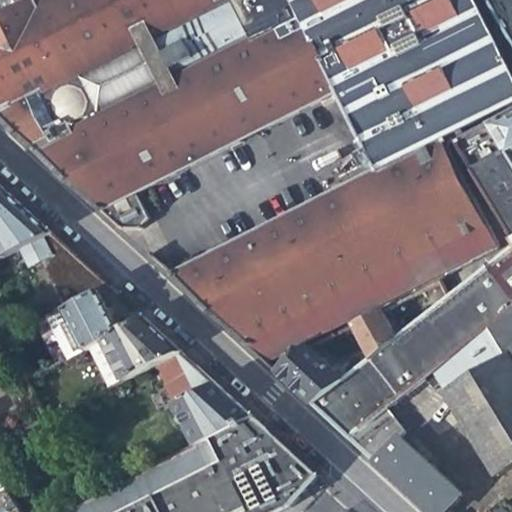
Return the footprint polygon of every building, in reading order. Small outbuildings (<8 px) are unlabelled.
[(39,0),(17,11),(0,19),(0,119),(122,231),(139,230),(149,219),(144,208),(137,195),(339,93),(377,171),(177,273),(164,248),(153,250),(150,251),(151,258),(267,365),(295,351),(299,349),(494,247),(442,144),(511,106),(511,81),(469,0),(39,0)] [(511,0),(482,0),(511,50),(511,113),(455,144),(511,238),(511,244),(441,281),(449,296),(407,330),(401,335),(375,356),(343,381),(312,406),(350,441),(387,412),(436,374),(511,314),(511,158),(511,157),(511,155),(511,0)] [(0,262),(20,252),(53,236),(13,199),(0,186),(0,262)] [(40,264),(66,311),(100,294),(112,289),(63,244),(53,236),(20,252),(28,271),(40,264)] [(109,311),(100,294),(66,311),(63,313),(48,321),(68,361),(84,353),(90,350),(103,343),(121,335),(109,311)] [(392,306),(382,311),(401,335),(407,330),(392,306)] [(353,325),(375,356),(401,335),(382,311),(353,325)] [(511,314),(436,374),(499,476),(511,467),(511,314)] [(183,354),(147,321),(121,335),(103,343),(124,383),(156,368),(183,354)] [(111,390),(124,383),(103,343),(90,350),(111,390)] [(301,352),(299,349),(295,351),(277,374),(299,395),(312,406),(343,381),(309,348),(301,352)] [(197,449),(255,420),(215,383),(183,354),(156,368),(166,388),(177,383),(186,401),(176,406),(197,449)] [(283,511),(291,508),(319,478),(255,420),(197,449),(71,511),(283,511)] [(463,496),(402,439),(377,466),(427,511),(448,511),(450,510),(463,496)] [(511,467),(499,476),(511,496),(511,467)] [(0,511),(9,511),(17,508),(11,496),(5,484),(0,487),(0,511)] [(504,506),(498,511),(511,511),(511,504),(510,502),(504,506)]
